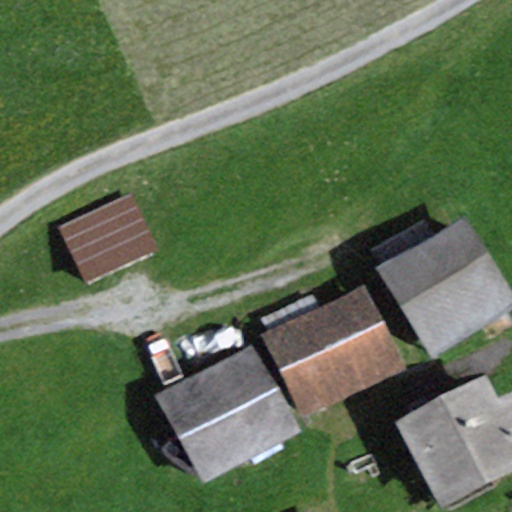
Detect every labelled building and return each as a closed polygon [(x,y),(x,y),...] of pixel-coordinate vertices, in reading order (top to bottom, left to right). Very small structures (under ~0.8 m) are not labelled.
[(132,195),(58,228),(84,285),(158,252),(132,195)] [(511,294),(465,217),(376,271),(432,363),(511,314),(511,294)] [(364,286),(261,337),(303,422),(406,371),(364,286)] [(253,344),(154,397),(203,487),(302,435),(253,344)] [(485,377),(394,425),(438,511),(445,511),(511,477),(511,393),(498,401),(485,377)]
